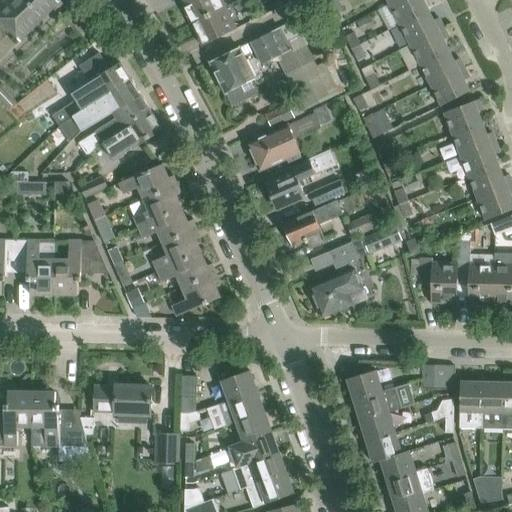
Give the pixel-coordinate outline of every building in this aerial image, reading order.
[(54,0),(6,0),(0,6),(0,79),(3,77),(0,74),(0,23),(1,23),(18,41),(21,38),(57,3),(54,0)] [(222,0),(184,0),(180,2),(191,24),(226,7),(222,0)] [(338,0),(332,0),(329,2),(335,14),(344,10),(338,0)] [(396,0),(389,4),(400,24),(428,10),(423,0),(396,0)] [(226,7),(191,24),(202,46),(237,29),(226,7)] [(428,10),(400,24),(410,45),(444,27),(439,18),(434,21),(428,10)] [(310,13),(251,43),(262,65),(277,58),(303,111),(344,91),(329,60),(317,66),(301,35),(317,27),(310,13)] [(358,23),(362,32),(374,26),(369,18),(358,23)] [(401,41),(393,26),(364,43),(373,58),(401,41)] [(444,27),(410,45),(421,65),(449,51),(444,40),(449,37),(444,27)] [(345,38),(350,49),(359,44),(354,34),(345,38)] [(359,44),(350,49),(357,62),(366,57),(359,44)] [(245,57),(240,48),(210,62),(226,94),(227,93),(233,105),(256,94),(251,83),(263,77),(251,54),(245,57)] [(449,51),(421,65),(431,86),(465,68),(460,59),(454,61),(449,51)] [(76,100),(53,116),(59,125),(82,110),(83,111),(95,103),(131,79),(121,63),(110,70),(99,53),(79,66),(90,83),(94,80),(98,87),(76,100)] [(465,68),(431,86),(441,106),(470,92),(464,80),(469,78),(465,68)] [(371,91),(380,86),(374,75),(365,79),(371,91)] [(82,110),(59,125),(70,143),(82,131),(113,112),(114,112),(141,95),(131,79),(95,103),(83,111),(82,110)] [(0,105),(6,112),(16,102),(2,87),(0,88),(0,105)] [(102,141),(103,142),(151,111),(141,95),(114,112),(117,118),(96,131),(97,133),(80,143),(89,157),(102,141)] [(362,95),(353,100),(360,111),(368,107),(362,95)] [(443,113),(452,135),(482,123),(478,112),(484,110),(480,99),(443,113)] [(272,127),(293,117),(287,106),(266,117),(272,127)] [(151,111),(103,142),(114,160),(163,129),(151,111)] [(315,113),(293,123),(274,131),(275,133),(249,145),(260,170),(286,158),(289,163),(302,157),(294,140),(303,136),(303,135),(321,126),(315,113)] [(371,113),(361,117),(367,128),(367,127),(374,139),(382,134),(376,123),(371,113)] [(482,123),(452,135),(460,156),(496,142),(492,132),(487,134),(482,123)] [(496,142),(460,156),(469,177),(499,166),(495,155),(500,152),(496,142)] [(381,158),(390,155),(385,143),(376,147),(381,158)] [(278,209),(296,200),(305,196),(298,179),(302,177),(303,180),(316,174),(309,160),(292,168),(293,172),(267,184),(278,209)] [(387,176),(397,172),(393,160),(383,163),(387,176)] [(139,187),(144,198),(177,184),(174,176),(169,178),(163,165),(120,184),(124,194),(139,187)] [(499,166),(469,177),(477,199),(511,185),(511,182),(509,175),(503,177),(499,166)] [(17,182),(27,182),(27,172),(11,172),(2,182),(17,182)] [(408,191),(419,187),(415,176),(404,180),(408,191)] [(80,187),(85,198),(107,189),(102,178),(80,187)] [(345,192),(341,184),(340,181),(311,194),(316,205),(345,192)] [(31,182),(27,182),(17,182),(17,194),(31,194),(31,182)] [(68,182),(54,182),(54,194),(74,194),(68,182)] [(134,216),(139,227),(182,208),(176,196),(182,193),(177,184),(144,198),(149,210),(134,216)] [(511,185),(477,199),(486,221),(511,210),(511,199),(511,197),(511,196),(511,185)] [(395,193),(399,205),(409,202),(404,189),(395,193)] [(88,204),(95,221),(105,217),(98,200),(88,204)] [(336,201),(303,216),(285,224),(294,244),(304,239),(306,244),(308,243),(310,247),(325,240),(318,224),(342,213),(336,201)] [(409,202),(399,205),(404,218),(413,214),(409,202)] [(182,208),(139,227),(144,237),(159,231),(164,243),(197,228),(193,220),(188,222),(182,208)] [(511,215),(495,222),(490,224),(495,236),(511,229),(511,215)] [(352,239),(378,227),(373,216),(347,227),(352,239)] [(105,217),(95,221),(104,242),(114,238),(105,217)] [(369,254),(369,255),(402,242),(395,224),(362,238),(369,254)] [(154,260),(159,271),(201,253),(195,240),(201,238),(197,228),(164,243),(169,254),(154,260)] [(457,264),(457,277),(469,278),(469,303),(494,304),(494,264),(494,255),(470,255),(471,241),(478,241),(478,228),(458,236),(457,264)] [(339,276),(311,287),(323,316),(352,304),(345,287),(359,281),(351,262),(369,254),(362,238),(331,251),(336,263),(334,264),(339,276)] [(0,294),(2,294),(2,281),(5,281),(6,254),(16,255),(16,272),(17,272),(17,240),(0,240),(0,294)] [(55,241),(17,240),(17,272),(27,272),(27,281),(31,281),(31,295),(55,295),(55,260),(54,260),(55,241)] [(411,255),(420,252),(415,240),(407,243),(411,255)] [(55,260),(55,295),(78,295),(78,282),(81,282),(81,272),(108,272),(95,241),(69,241),(69,260),(55,260)] [(108,251),(114,265),(123,261),(117,247),(108,251)] [(201,253),(159,271),(163,282),(178,275),(183,286),(216,272),(212,264),(207,267),(201,253)] [(432,258),(420,258),(419,278),(432,279),(432,303),(457,303),(457,277),(457,264),(432,263),(432,258)] [(123,261),(114,265),(123,287),(133,283),(123,261)] [(511,264),(494,264),(494,304),(511,304),(511,264)] [(172,304),(173,305),(177,316),(221,298),(215,284),(220,282),(216,272),(183,286),(188,297),(172,304)] [(423,365),(422,385),(422,389),(434,389),(435,365),(423,365)] [(435,365),(434,389),(455,390),(455,366),(435,365)] [(229,401),(218,405),(219,406),(257,392),(250,370),(221,381),(229,401)] [(347,379),(354,401),(383,392),(376,370),(347,379)] [(182,397),(181,414),(189,414),(190,397),(197,397),(198,376),(182,376),(182,396),(182,397)] [(483,382),(461,382),(460,428),(482,428),(483,382)] [(483,382),(482,428),(504,429),(505,383),(483,382)] [(96,387),(95,407),(95,410),(115,410),(115,413),(151,414),(152,387),(116,385),(116,388),(96,387)] [(383,392),(354,401),(360,422),(389,412),(401,408),(395,388),(383,392)] [(0,431),(0,445),(17,446),(17,427),(32,427),(32,392),(8,392),(8,405),(5,405),(4,432),(0,431)] [(32,427),(31,446),(45,446),(59,447),(88,447),(84,434),(83,432),(58,432),(59,405),(55,405),(56,392),(32,392),(32,427)] [(226,426),(236,422),(265,412),(257,392),(219,406),(226,426)] [(434,421),(446,417),(446,416),(454,416),(454,399),(446,399),(446,400),(442,401),(437,411),(431,413),(434,421)] [(189,414),(181,414),(181,431),(189,431),(189,418),(191,423),(200,420),(197,411),(189,414)] [(243,441),(244,442),(272,432),(265,412),(236,422),(243,441)] [(389,412),(360,422),(367,442),(396,433),(389,412)] [(446,416),(446,417),(445,433),(454,433),(454,416),(446,416)] [(79,418),(83,432),(84,434),(91,435),(92,418),(79,418)] [(233,469),(280,453),(272,432),(244,442),(228,448),(235,468),(233,469)] [(396,433),(367,442),(373,463),(410,452),(409,451),(402,453),(396,433)] [(154,464),(178,465),(179,435),(155,434),(154,464)] [(456,442),(448,445),(442,447),(445,457),(443,457),(445,463),(453,461),(461,459),(456,442)] [(186,443),(186,460),(194,461),(194,443),(186,443)] [(410,452),(373,463),(381,461),(387,481),(427,469),(427,468),(416,471),(410,452)] [(280,453),(233,469),(240,490),(287,473),(280,453)] [(461,459),(453,461),(458,477),(466,475),(461,459)] [(194,461),(186,460),(185,477),(193,478),(194,461)] [(387,481),(394,502),(423,493),(434,490),(430,478),(427,469),(387,481)] [(287,473),(240,490),(241,490),(247,488),(254,508),(294,493),(287,473)] [(473,479),(479,496),(486,494),(481,477),(473,479)] [(486,494),(479,496),(481,504),(497,501),(503,500),(502,492),(502,477),(482,477),(481,477),(486,494)] [(185,489),(185,507),(193,507),(201,502),(198,491),(193,492),(193,490),(185,489)] [(469,510),(477,507),(472,491),(464,493),(469,510)] [(428,511),(423,493),(394,502),(396,511),(428,511)] [(185,507),(184,511),(219,511),(216,499),(201,502),(193,507),(185,507)] [(300,511),(298,503),(269,511),(300,511)]
